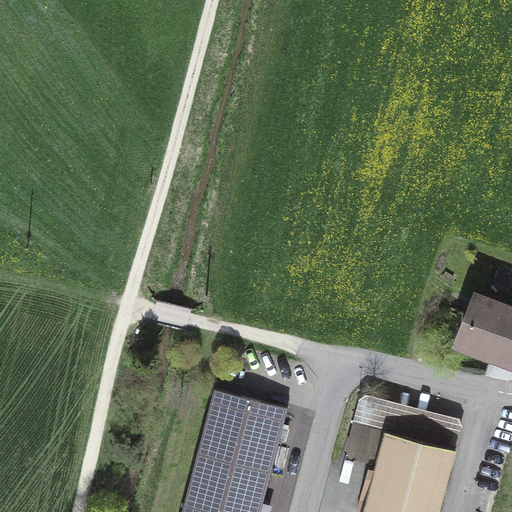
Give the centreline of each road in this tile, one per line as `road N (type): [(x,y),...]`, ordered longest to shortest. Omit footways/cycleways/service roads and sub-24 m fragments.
road 1 (track): [(128,305),(213,0)]
road 2 (residential): [(345,362),(128,305)]
road 3 (track): [(78,511),(128,305)]
road 4 (residential): [(511,400),(345,362)]
road 5 (residential): [(345,362),(304,511)]
road 6 (track): [(128,305),(0,274)]
